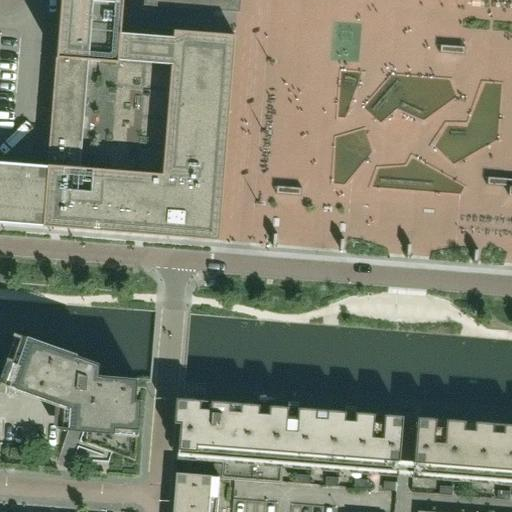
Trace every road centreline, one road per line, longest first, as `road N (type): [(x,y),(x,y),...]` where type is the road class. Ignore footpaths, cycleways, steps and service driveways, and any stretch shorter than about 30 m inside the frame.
road 1 (unclassified): [(511,286),(176,260)]
road 2 (residential): [(157,496),(176,260)]
road 3 (unclassified): [(176,260),(0,245)]
road 4 (residential): [(157,496),(0,484)]
